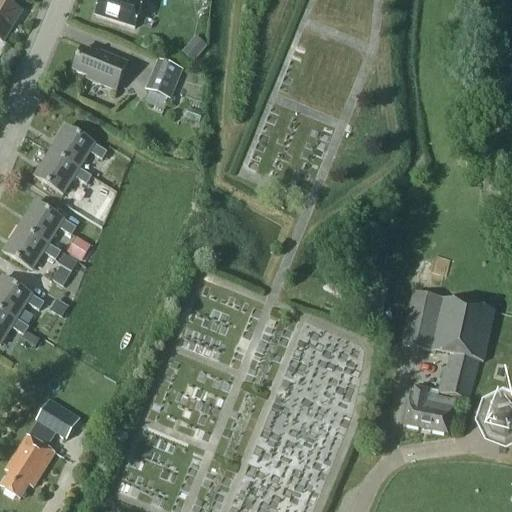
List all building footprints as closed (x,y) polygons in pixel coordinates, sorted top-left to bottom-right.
[(100,0),(95,18),(134,30),(142,3),(139,2),(140,0),(100,0)] [(20,13),(0,1),(0,43),(2,44),(20,13)] [(181,55),(193,65),(207,49),(195,39),(181,55)] [(82,50),(73,73),(88,79),(87,82),(115,93),(126,65),(98,54),(97,56),(82,50)] [(159,62),(147,92),(170,101),(182,71),(159,62)] [(65,129),(49,154),(79,171),(89,155),(101,163),(106,155),(65,129)] [(79,171),(49,154),(34,178),(63,197),(73,180),(86,187),(91,179),(79,171)] [(34,204),(18,229),(48,247),(58,231),(70,238),(75,230),(34,204)] [(48,247),(18,229),(3,254),(32,272),(43,255),(55,263),(60,255),(48,247)] [(81,262),(89,249),(77,241),(69,255),(81,262)] [(63,257),(57,267),(60,269),(70,276),(76,265),(63,257)] [(2,279),(0,282),(0,312),(16,322),(26,306),(38,313),(43,305),(2,279)] [(401,347),(450,358),(446,374),(443,373),(439,395),(469,401),(478,362),(483,363),(494,312),(413,294),(401,347)] [(57,303),(50,313),(60,319),(67,309),(57,303)] [(364,309),(361,322),(379,326),(382,313),(364,309)] [(16,322),(0,312),(0,347),(11,330),(23,338),(28,330),(16,322)] [(402,427),(447,436),(454,402),(426,397),(427,391),(413,388),(412,394),(409,394),(406,406),(402,427)] [(28,488),(32,491),(54,455),(47,450),(54,439),(64,445),(79,422),(50,404),(28,438),(27,438),(5,473),(9,476),(0,489),(19,502),(28,488)] [(511,438),(511,411),(503,409),(492,414),(488,426),(493,438),(505,442),(511,438)]
